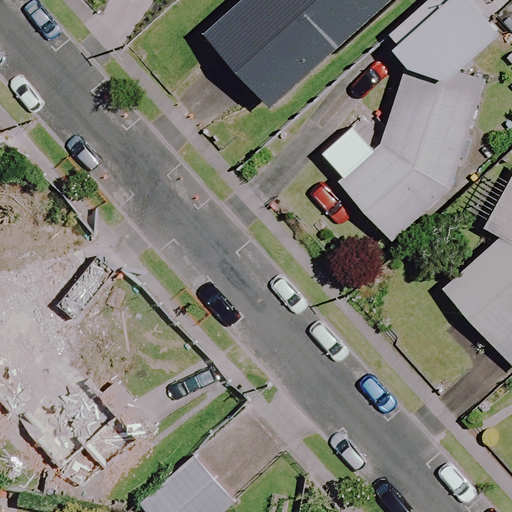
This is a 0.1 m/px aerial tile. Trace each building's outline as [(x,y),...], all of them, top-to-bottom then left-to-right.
[(390,0),(237,0),(200,33),(267,109),(390,0)] [(387,244),(448,190),(484,78),(454,69),(496,28),(468,0),(426,0),(384,42),(404,63),(380,137),(331,180),(387,244)] [(511,168),(483,229),(495,235),(434,290),(510,375),(511,373),(511,168)] [(160,437),(16,269),(0,282),(0,388),(71,471),(97,449),(118,474),(160,437)] [(220,511),(230,504),(189,456),(135,502),(143,511),(220,511)]
